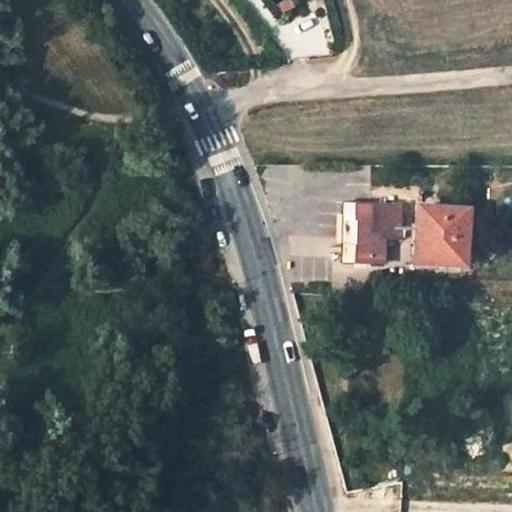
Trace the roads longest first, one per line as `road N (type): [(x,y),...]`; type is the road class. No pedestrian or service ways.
road 1 (secondary): [(201,110),(244,219),(311,511)]
road 2 (residential): [(201,110),(511,76)]
road 3 (secondary): [(129,0),(201,110)]
